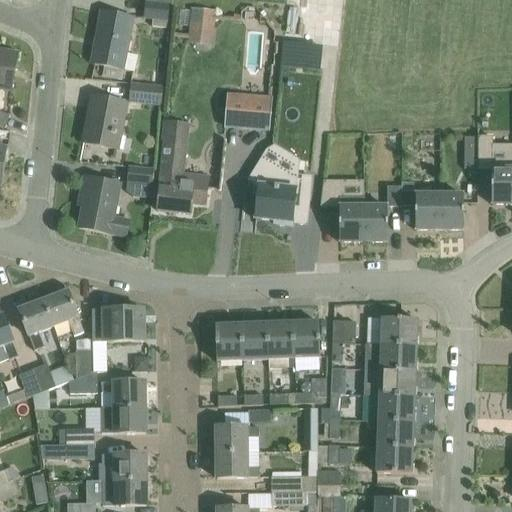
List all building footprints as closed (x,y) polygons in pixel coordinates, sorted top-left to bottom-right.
[(144,19),(153,20),(152,27),(167,30),(170,6),(146,2),(144,19)] [(216,29),(218,12),(193,9),(191,26),(216,29)] [(122,70),(124,70),(135,72),(138,57),(127,55),(134,18),(102,12),(92,64),(104,66),(102,76),(121,79),(122,70)] [(284,41),(282,66),(323,70),(325,45),(284,41)] [(0,88),(12,91),(18,54),(0,50),(0,88)] [(163,88),(133,85),(130,104),(161,108),(163,88)] [(226,128),(270,131),(273,100),(228,96),(226,128)] [(131,105),(113,101),(93,97),(84,143),(116,150),(119,136),(125,137),(131,105)] [(0,111),(0,126),(4,128),(6,129),(10,116),(0,111)] [(163,142),(166,142),(158,211),(191,215),(193,203),(207,204),(210,177),(185,174),(190,125),(165,123),(163,142)] [(478,137),(478,169),(492,169),(492,160),(492,155),(492,137),(478,137)] [(0,186),(0,187),(2,187),(8,147),(6,147),(0,146),(0,186)] [(492,169),(492,205),(511,205),(511,146),(507,146),(507,160),(492,160),(492,169)] [(261,188),(261,221),(281,221),(281,224),(298,225),(298,197),(312,197),(312,173),(290,173),(261,159),(250,182),(261,188)] [(155,171),(131,168),(129,184),(154,186),(155,171)] [(123,186),(105,182),(85,178),(82,197),(86,197),(79,229),(126,238),(130,223),(116,219),(123,186)] [(336,208),(336,181),(325,181),(322,207),(336,208)] [(402,192),(414,192),(414,184),(402,184),(402,192)] [(388,187),(388,208),(402,208),(402,187),(388,187)] [(416,196),(416,232),(440,232),(440,196),(416,196)] [(440,196),(440,232),(464,232),(464,196),(440,196)] [(340,199),(340,244),(364,244),(364,208),(364,199),(340,199)] [(364,208),(364,244),(388,244),(388,208),(364,208)] [(44,301),(54,327),(69,322),(75,337),(84,333),(79,318),(69,292),(44,301)] [(40,333),(54,327),(44,301),(19,310),(29,337),(29,336),(35,352),(46,348),(40,333)] [(93,331),(94,343),(145,342),(144,310),(116,311),(116,312),(106,313),(106,311),(93,311),(93,331)] [(0,317),(0,362),(9,359),(10,361),(19,358),(13,343),(14,342),(4,316),(0,317)] [(419,320),(409,320),(383,319),(382,345),(418,347),(419,320)] [(356,323),(334,322),(333,344),(344,344),(355,344),(356,323)] [(293,324),(294,334),(295,359),(321,358),(320,323),(293,324)] [(268,324),(242,325),(244,361),(269,360),(268,324)] [(293,324),(268,324),(269,360),(269,369),(295,368),(295,359),(294,334),(293,324)] [(244,361),(242,325),(216,326),(217,362),(244,361)] [(343,363),(344,344),(333,344),(333,363),(343,363)] [(382,347),(366,346),(366,358),(365,370),(417,372),(418,347),(382,345),(382,347)] [(94,373),(94,351),(76,352),(77,380),(94,373)] [(149,371),(149,358),(136,358),(136,371),(149,371)] [(34,371),(42,392),(50,389),(73,380),(68,366),(51,373),(48,366),(34,371)] [(364,396),(416,398),(417,372),(365,370),(364,396)] [(42,392),(34,371),(20,376),(27,392),(8,400),(10,407),(34,398),(33,396),(42,392)] [(94,373),(77,380),(77,381),(74,382),(70,383),(70,394),(98,394),(98,373),(94,373)] [(296,406),(326,405),(326,381),(314,381),(314,395),(296,396),(296,406)] [(112,394),(112,409),(146,408),(145,382),(114,383),(114,384),(102,384),(102,394),(112,394)] [(332,382),(331,395),(346,395),(346,383),(332,382)] [(241,397),(241,408),(264,407),(263,396),(241,397)] [(270,406),(289,406),(289,396),(270,396),(270,406)] [(322,421),(331,421),(331,414),(341,414),(342,396),(332,396),(331,411),(322,411),(322,421)] [(368,422),(379,422),(415,423),(416,398),(364,396),(364,397),(369,397),(368,422)] [(218,409),(241,408),(241,397),(218,398),(218,409)] [(103,409),(103,424),(103,434),(115,433),(115,435),(146,434),(146,408),(112,409),(103,409)] [(305,418),(318,418),(318,410),(305,410),(305,418)] [(259,424),(272,423),(272,412),(249,412),(249,424),(259,424)] [(341,421),(331,421),(330,440),(340,441),(341,421)] [(368,447),(414,449),(415,423),(379,422),(378,438),(368,437),(368,447)] [(217,428),(217,454),(257,453),(257,438),(259,438),(259,429),(250,429),(250,427),(217,428)] [(95,445),(95,432),(59,432),(60,445),(68,445),(95,445)] [(305,453),(309,453),(318,453),(319,448),(318,435),(305,435),(305,448),(305,453)] [(23,459),(39,450),(33,438),(16,446),(23,459)] [(95,445),(68,445),(68,462),(95,461),(95,445)] [(413,475),(414,449),(368,447),(368,449),(378,449),(377,474),(413,475)] [(340,448),(330,448),(330,466),(340,466),(340,448)] [(218,480),(228,479),(248,479),(248,478),(260,478),(260,468),(258,468),(257,453),(217,454),(218,480)] [(115,466),(115,481),(147,481),(146,455),(115,455),(115,457),(103,457),(103,467),(115,466)] [(6,471),(10,482),(10,483),(14,481),(21,479),(15,472),(12,469),(6,471)] [(0,473),(0,485),(10,482),(6,471),(0,473)] [(341,473),(318,473),(318,478),(319,486),(341,486),(341,473)] [(319,486),(318,478),(271,478),(272,494),(318,494),(319,486)] [(10,483),(10,482),(0,485),(0,504),(20,497),(14,481),(10,483)] [(116,506),(116,507),(147,507),(147,481),(115,481),(115,484),(104,484),(104,506),(116,506)] [(319,486),(318,494),(318,506),(318,511),(334,511),(334,499),(341,499),(341,486),(319,486)] [(307,508),(307,506),(318,506),(318,494),(272,494),(272,508),(307,508)] [(361,511),(411,511),(412,501),(376,500),(376,511),(362,511),(361,511)]
